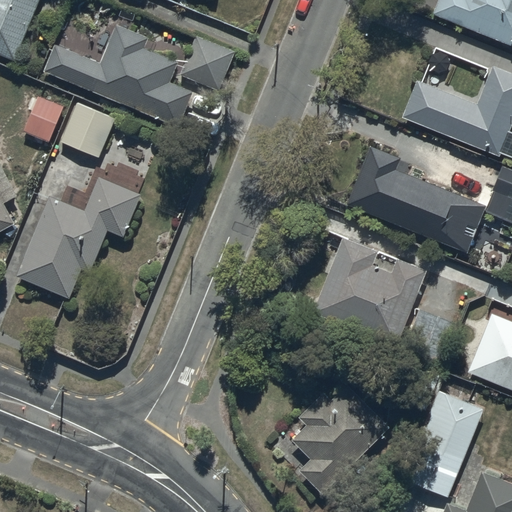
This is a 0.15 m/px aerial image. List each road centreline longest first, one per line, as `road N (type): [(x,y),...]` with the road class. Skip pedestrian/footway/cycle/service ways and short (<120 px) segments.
road 1 (residential): [(329,0),(183,350),(124,455)]
road 2 (residential): [(0,401),(124,455)]
